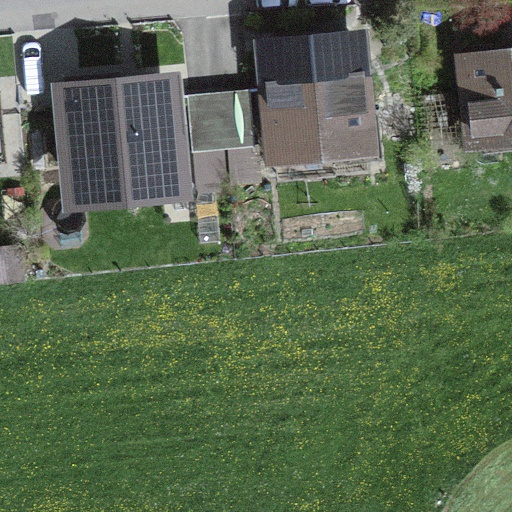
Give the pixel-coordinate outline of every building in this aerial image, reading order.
[(265,40),(276,154),(369,145),(358,31),(265,40)] [(466,50),(476,140),(511,135),(511,55),(502,56),(501,46),(466,50)] [(71,85),(81,193),(132,188),(132,185),(160,182),(159,164),(170,163),(164,87),(100,93),(99,82),(71,85)] [(249,93),(219,96),(223,146),(254,143),(249,93)] [(219,96),(189,99),(193,149),(223,146),(219,96)]
